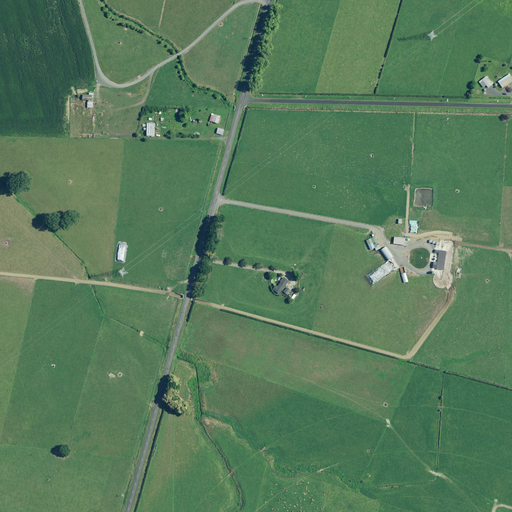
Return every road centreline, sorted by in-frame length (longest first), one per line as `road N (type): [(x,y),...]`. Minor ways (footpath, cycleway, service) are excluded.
road 1 (unclassified): [(241,100),(127,511)]
road 2 (unclassified): [(241,100),(511,106)]
